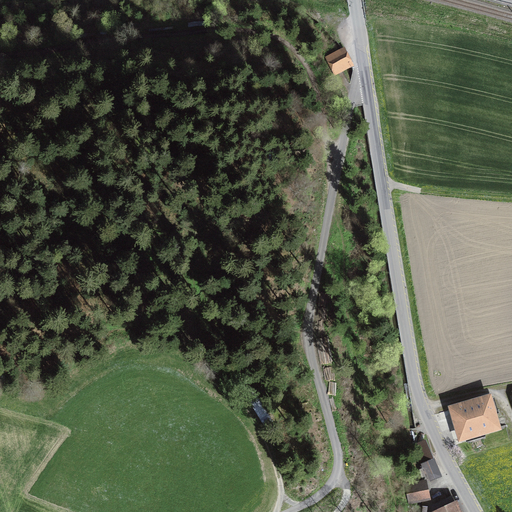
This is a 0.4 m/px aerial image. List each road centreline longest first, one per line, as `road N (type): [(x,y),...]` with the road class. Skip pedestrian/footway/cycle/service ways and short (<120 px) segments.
road 1 (unclassified): [(359,39),(418,393),(475,511)]
road 2 (track): [(0,52),(265,27),(313,67),(337,167)]
road 3 (track): [(337,167),(308,325),(337,462),(327,487),(288,511)]
